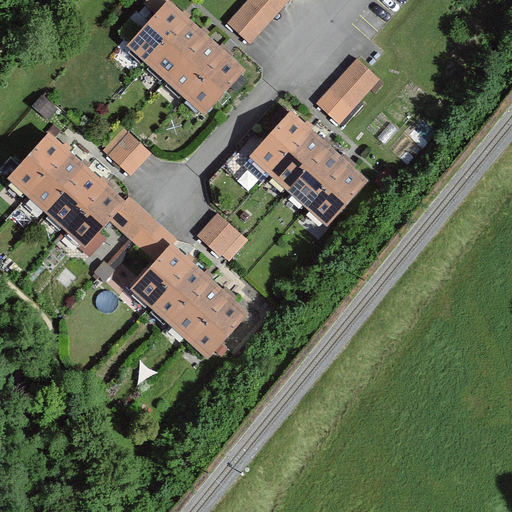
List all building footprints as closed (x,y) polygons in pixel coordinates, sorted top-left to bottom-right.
[(146,0),(143,4),(153,12),(164,0),(146,0)] [(251,0),(229,24),(250,43),(268,23),(288,0),(251,0)] [(184,16),(168,1),(129,44),(203,110),(206,113),(245,71),(229,56),(225,53),(203,34),(184,16)] [(336,84),(317,107),(339,126),(379,80),(357,61),(336,84)] [(42,96),(33,106),(49,120),(58,109),(42,96)] [(308,126),(291,111),(250,156),(328,226),(369,181),(348,162),(308,126)] [(54,138),(61,131),(54,124),(47,132),(49,134),(54,138)] [(151,154),(124,128),(104,149),(131,175),(141,165),(151,154)] [(86,246),(109,220),(126,202),(103,182),(85,166),(65,148),(54,138),(49,134),(20,165),(10,177),(12,179),(86,246)] [(155,262),(172,244),(176,240),(150,216),(130,198),(126,202),(109,220),(155,262)] [(246,239),(217,214),(208,225),(199,235),(229,260),(247,240),(246,239)] [(189,260),(172,244),(155,262),(130,289),(207,359),(249,314),(226,293),(207,276),(189,260)]
